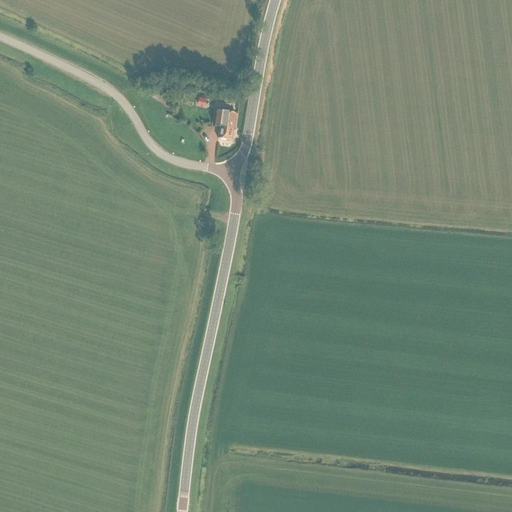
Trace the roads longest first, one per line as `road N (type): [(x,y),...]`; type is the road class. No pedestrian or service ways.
road 1 (tertiary): [(182,511),(235,210),(234,173)]
road 2 (unclassified): [(234,173),(165,156),(117,97),(0,36)]
road 3 (tertiary): [(234,173),(275,0)]
